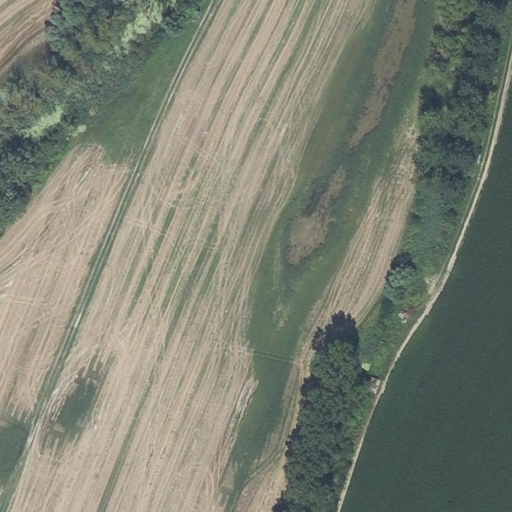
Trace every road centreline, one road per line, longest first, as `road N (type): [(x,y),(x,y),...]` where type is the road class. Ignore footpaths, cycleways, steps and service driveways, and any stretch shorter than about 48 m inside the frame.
road 1 (track): [(218,0),(163,109),(3,511)]
road 2 (track): [(455,276),(511,84)]
